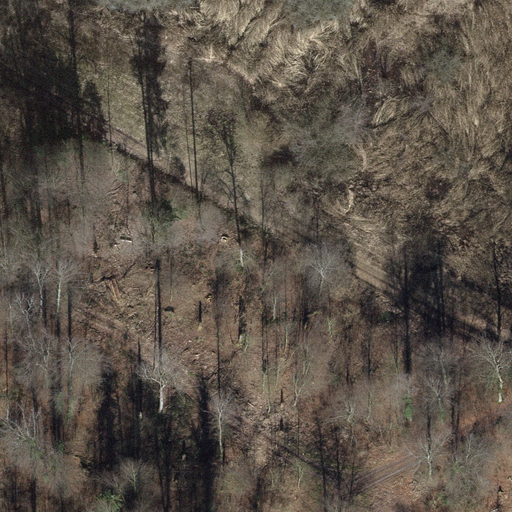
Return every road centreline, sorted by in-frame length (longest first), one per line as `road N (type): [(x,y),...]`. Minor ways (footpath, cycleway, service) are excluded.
road 1 (track): [(0,74),(435,318),(511,353)]
road 2 (track): [(511,409),(352,484),(324,511)]
